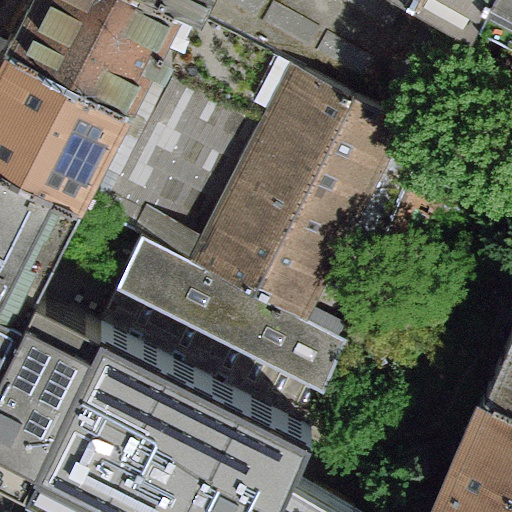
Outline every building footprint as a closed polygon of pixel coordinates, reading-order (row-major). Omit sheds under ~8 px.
[(29,0),(12,34),(130,93),(132,88),(178,0),(29,0)] [(200,8),(184,0),(178,0),(132,88),(155,99),(200,8)] [(184,0),(200,8),(203,0),(184,0)] [(203,0),(200,8),(279,48),(414,118),(430,127),(474,18),(441,0),(203,0)] [(441,0),(474,18),(480,7),(483,0),(441,0)] [(511,0),(483,0),(480,7),(511,23),(511,0)] [(207,185),(279,48),(200,8),(155,99),(102,206),(145,228),(177,244),(207,185)] [(0,153),(79,193),(130,93),(12,34),(0,58),(0,153)] [(207,185),(177,244),(314,313),(414,118),(279,48),(207,185)] [(155,99),(132,88),(130,93),(79,193),(83,195),(102,206),(155,99)] [(430,127),(414,118),(314,313),(348,332),(386,238),(408,182),(430,127)] [(0,358),(6,346),(63,234),(83,195),(79,193),(0,153),(0,358)] [(438,196),(408,182),(386,238),(415,251),(438,196)] [(102,206),(83,195),(63,234),(127,266),(145,228),(102,206)] [(127,266),(102,316),(311,421),(348,332),(314,313),(177,244),(145,228),(127,266)] [(270,511),(293,465),(311,421),(102,316),(61,403),(26,477),(96,511),(270,511)] [(511,334),(490,386),(511,395),(511,334)] [(21,353),(6,346),(0,358),(0,372),(9,377),(21,353)] [(9,377),(0,372),(0,463),(26,477),(61,403),(9,377)] [(511,511),(511,395),(490,386),(434,511),(511,511)] [(372,511),(293,465),(270,511),(372,511)]
